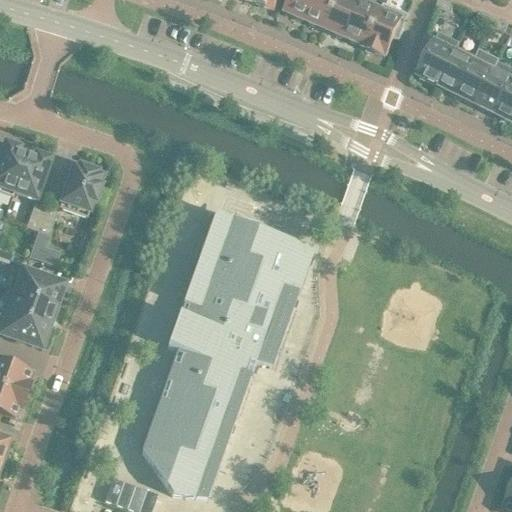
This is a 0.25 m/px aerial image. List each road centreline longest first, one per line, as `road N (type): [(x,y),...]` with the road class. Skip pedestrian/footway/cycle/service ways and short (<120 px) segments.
road 1 (residential): [(14,507),(133,158),(30,120)]
road 2 (tertiary): [(309,115),(92,35)]
road 3 (tertiary): [(426,169),(379,133),(309,115)]
road 4 (tertiary): [(309,115),(384,162),(426,169)]
